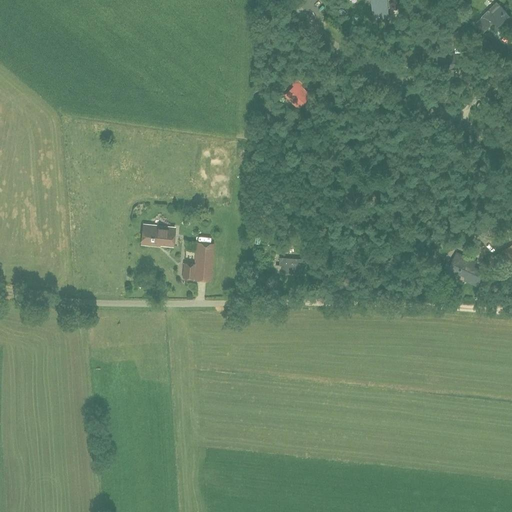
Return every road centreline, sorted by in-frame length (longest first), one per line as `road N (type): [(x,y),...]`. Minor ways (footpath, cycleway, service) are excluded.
road 1 (unclassified): [(511,150),(351,61),(289,0)]
road 2 (track): [(511,313),(253,304)]
road 3 (unclassified): [(253,304),(90,300),(0,285)]
